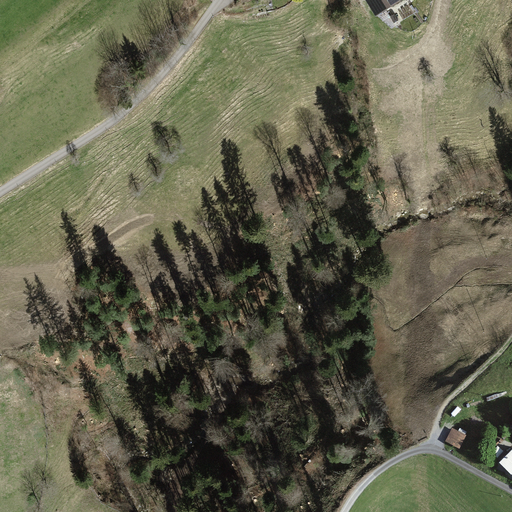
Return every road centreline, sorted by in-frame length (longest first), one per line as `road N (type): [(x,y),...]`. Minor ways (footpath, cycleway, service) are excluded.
road 1 (unclassified): [(220,0),(119,116),(0,193)]
road 2 (track): [(341,511),(359,486),(416,449),(511,494)]
